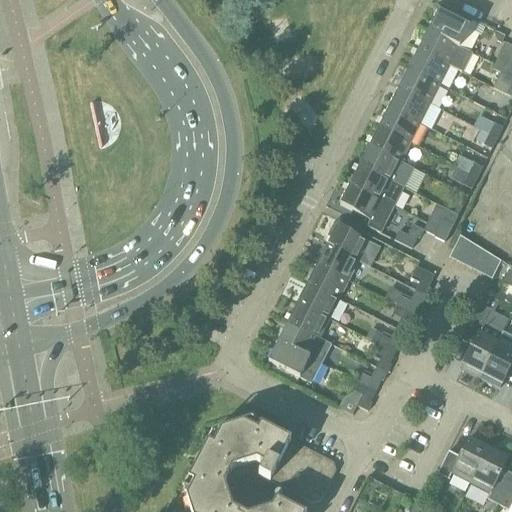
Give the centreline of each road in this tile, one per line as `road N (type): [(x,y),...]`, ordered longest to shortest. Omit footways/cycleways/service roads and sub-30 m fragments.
road 1 (residential): [(369,443),(243,372),(234,340),(408,0)]
road 2 (secondary): [(17,354),(159,295),(193,265),(219,222),(228,120),(212,75),(159,0)]
road 3 (secondary): [(105,0),(173,87),(184,115),(184,202),(165,234),(128,267),(6,301)]
road 4 (secondary): [(45,511),(17,354)]
